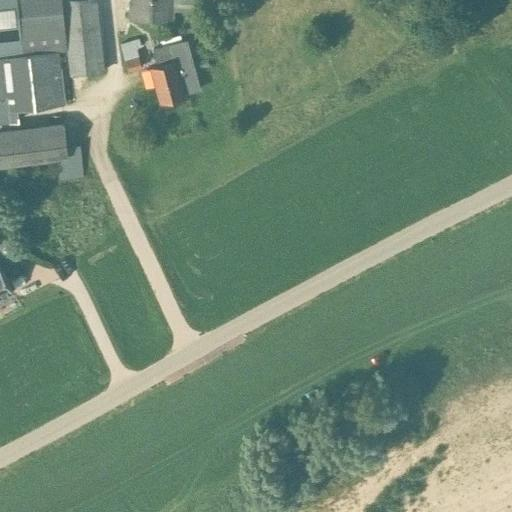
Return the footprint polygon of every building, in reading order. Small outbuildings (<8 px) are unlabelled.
[(15,0),(0,0),(0,57),(22,55),(15,0)] [(128,0),(128,20),(173,20),(173,6),(196,5),(195,0),(128,0)] [(138,37),(120,42),(128,71),(140,67),(135,46),(140,44),(138,37)] [(152,48),(157,64),(151,66),(160,100),(183,93),(183,92),(200,88),(185,40),(152,48)] [(0,74),(2,96),(0,96),(0,121),(11,120),(14,120),(18,119),(17,108),(65,103),(62,74),(60,51),(22,55),(0,57),(0,74)] [(63,123),(45,125),(48,157),(66,155),(63,123)] [(79,156),(65,157),(67,179),(81,178),(79,156)] [(0,267),(0,296),(13,290),(0,267)]
